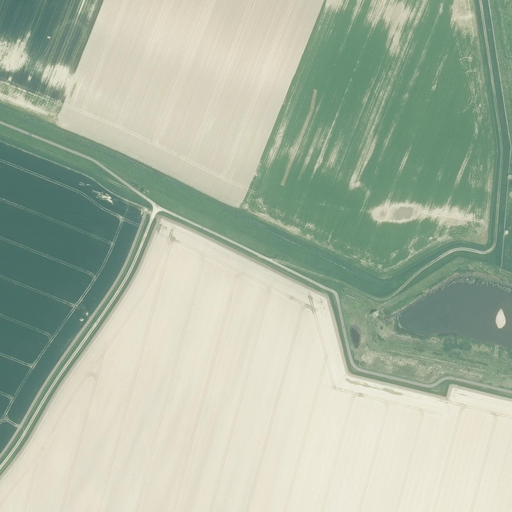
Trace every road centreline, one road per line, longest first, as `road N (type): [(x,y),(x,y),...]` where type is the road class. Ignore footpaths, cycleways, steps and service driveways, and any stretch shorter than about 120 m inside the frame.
road 1 (track): [(479,0),(501,140),(492,248),(453,250),(384,300),(274,263)]
road 2 (track): [(0,470),(124,282),(157,207)]
